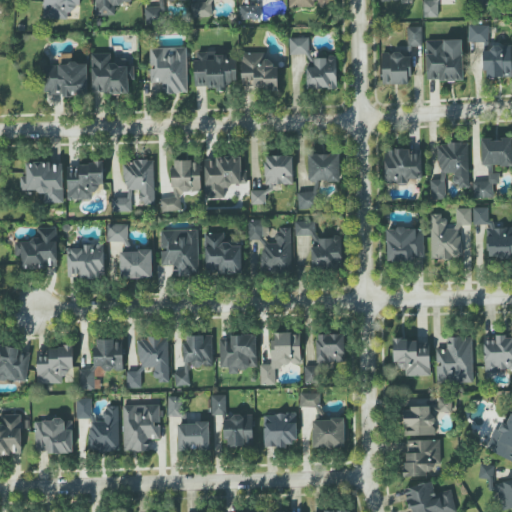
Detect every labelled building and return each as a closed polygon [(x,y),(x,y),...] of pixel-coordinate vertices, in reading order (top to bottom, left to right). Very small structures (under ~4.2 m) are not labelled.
[(145,7),(145,24),(165,24),(164,0),(159,0),(154,0),(155,7),(145,7)] [(437,0),(424,0),(423,0),(423,18),(438,17),(437,0)] [(511,77),(511,45),(488,45),(488,25),(469,25),(468,42),(483,42),(483,77),(511,77)] [(421,27),(407,27),(407,46),(422,45),(421,27)] [(289,54),(309,54),(309,38),(289,38),(289,54)] [(427,81),(463,80),(462,40),(426,41),(427,81)] [(150,83),(161,83),(162,94),(188,93),(187,47),(149,48),(150,83)] [(278,89),(277,63),(266,63),(266,52),(241,53),(242,81),(254,80),(254,89),(278,89)] [(92,94),(129,93),(128,80),(134,80),(134,66),(126,67),(126,61),(110,62),(110,53),(90,54),(92,94)] [(193,60),(194,89),(227,88),(227,84),(237,84),(236,59),(226,59),(225,53),(196,54),(197,60),(193,60)] [(382,85),(412,84),(411,54),(382,54),(382,85)] [(337,89),(336,56),(314,56),(314,68),(306,68),(307,89),(337,89)] [(45,65),(46,94),(62,94),(62,96),(88,96),(87,63),(45,65)] [(481,140),(482,166),(511,164),(511,145),(511,139),(481,140)] [(469,143),(438,143),(438,178),(431,177),(430,199),(444,199),(445,173),(453,174),(453,186),(468,186),(469,143)] [(421,150),(385,149),(385,184),(408,184),(408,179),(421,179),(421,150)] [(308,154),(309,182),(340,181),(340,153),(308,154)] [(273,185),(293,184),(292,156),(265,156),(266,192),(273,191),(273,185)] [(204,158),(205,199),(225,198),(224,186),(247,185),(246,170),(241,170),(241,157),(204,158)] [(153,160),(124,161),(125,190),(141,190),(142,205),(155,205),(153,160)] [(173,198),(161,198),(161,212),(181,211),(181,191),(201,190),(200,160),(172,161),(173,198)] [(63,203),(63,163),(26,163),(26,177),(20,177),(20,193),(44,193),(45,203),(63,203)] [(68,200),(91,199),(90,193),(98,192),(98,185),(104,184),(104,164),(67,164),(68,200)] [(499,184),(499,174),(488,174),(488,181),(476,181),(475,198),(493,199),(493,184),(499,184)] [(250,190),(251,205),(266,204),(266,190),(250,190)] [(298,209),(315,209),(315,192),(297,192),(298,209)] [(130,212),(131,198),(116,198),(115,212),(130,212)] [(430,259),(461,259),(461,225),(471,225),(471,208),(456,208),(456,229),(446,229),(447,215),(430,215),(430,259)] [(248,240),(262,240),(262,220),(248,220),(248,240)] [(342,268),(341,237),(315,237),(315,221),(294,221),(295,240),(311,240),(312,268),(342,268)] [(128,242),(128,224),(107,224),(107,242),(128,242)] [(292,271),(291,227),(276,228),(276,243),(261,243),(262,272),(292,271)] [(57,267),(56,228),(39,228),(39,240),(15,241),(15,268),(57,267)] [(386,229),(386,262),(424,262),(423,228),(386,229)] [(160,230),(161,265),(173,265),(173,276),(198,275),(198,230),(160,230)] [(204,234),(205,274),(241,273),(240,242),(223,243),(223,233),(204,234)] [(104,278),(104,244),(83,245),(84,249),(67,249),(68,279),(104,278)] [(120,279),(153,278),(152,250),(120,251),(120,279)] [(260,385),(276,385),(275,366),(301,365),(300,333),(274,334),(274,341),(271,341),(271,364),(260,365),(260,385)] [(345,362),(344,334),(316,335),(317,362),(345,362)] [(189,385),(188,366),(213,366),(212,335),(183,336),(184,372),(174,372),(175,386),(189,385)] [(219,339),(220,368),(229,368),(229,374),(239,373),(239,369),(257,368),(256,335),(230,336),(230,339),(219,339)] [(511,336),(483,336),(484,378),(498,378),(497,370),(511,369),(511,336)] [(472,337),(446,338),(447,349),(436,349),(437,383),(473,382),(472,337)] [(167,338),(138,339),(139,367),(153,367),(154,381),(169,381),(167,338)] [(94,369),(123,370),(123,341),(95,340),(94,369)] [(430,376),(429,340),(394,341),(394,368),(405,368),(405,376),(430,376)] [(0,378),(25,383),(30,354),(18,352),(19,348),(0,345),(0,378)] [(36,383),(62,384),(62,375),(72,376),(72,348),(49,347),(49,357),(37,357),(36,383)] [(320,383),(319,366),(304,366),(305,384),(320,383)] [(94,390),(95,370),(80,370),(79,389),(94,390)] [(127,372),(127,388),(141,388),(141,372),(127,372)] [(299,407),(320,407),(320,393),(300,393),(299,407)] [(226,415),(226,395),(211,395),(211,415),(226,415)] [(168,416),(183,416),(182,397),(167,397),(168,416)] [(92,419),(91,398),(76,399),(76,419),(92,419)] [(436,435),(436,413),(451,413),(451,398),(437,398),(437,407),(403,407),(403,435),(436,435)] [(122,405),(123,452),(150,451),(149,440),(160,439),(159,404),(122,405)] [(118,406),(105,406),(105,422),(89,422),(89,451),(119,450),(118,406)] [(486,449),(511,461),(511,413),(506,424),(499,421),(486,449)] [(253,446),(252,414),(232,415),(232,420),(224,420),(225,447),(253,446)] [(263,414),(264,447),(296,446),(296,414),(263,414)] [(0,427),(0,455),(21,455),(21,415),(3,415),(3,428),(0,427)] [(313,448),(345,447),(344,419),(312,419),(313,448)] [(35,420),(35,452),(73,452),(72,420),(35,420)] [(177,423),(178,451),(210,450),(209,422),(177,423)] [(405,476),(434,475),(434,464),(440,464),(440,440),(404,441),(405,476)] [(493,465),(480,464),(479,478),(489,479),(489,483),(493,483),(493,465)] [(511,479),(496,483),(501,511),(511,508),(511,479)] [(405,488),(410,511),(456,511),(451,490),(435,494),(432,482),(405,488)]
